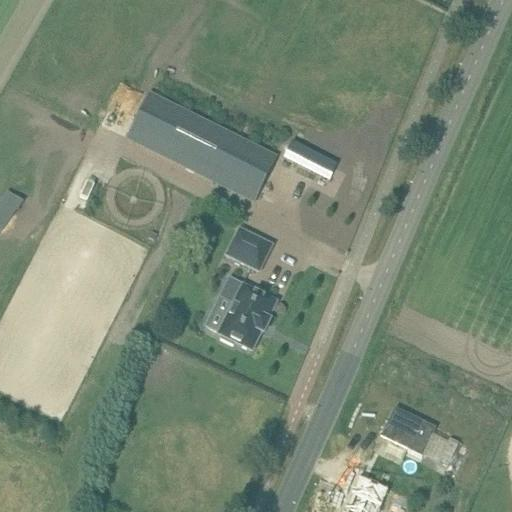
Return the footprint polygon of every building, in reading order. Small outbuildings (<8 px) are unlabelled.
[(148,98),(128,138),(255,202),(275,162),(148,98)] [(292,143),(283,159),(328,182),(337,166),(292,143)] [(8,191),(0,204),(0,230),(7,235),(27,201),(8,191)] [(239,232),(226,258),(258,274),(271,248),(239,232)] [(251,353),(260,335),(262,336),(269,323),(266,322),(275,305),(229,282),(221,297),(235,304),(219,337),(251,353)] [(385,409),(373,438),(415,455),(427,426),(385,409)] [(350,496),(343,511),(377,511),(379,509),(350,496)]
